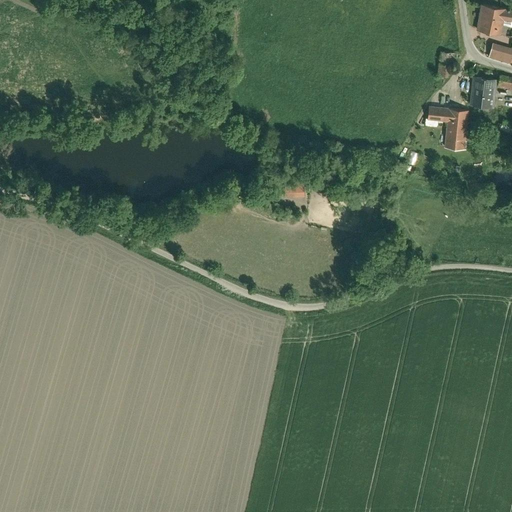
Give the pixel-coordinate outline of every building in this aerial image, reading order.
[(511,4),(490,0),(484,0),(479,25),(503,30),(506,13),(511,14),(511,4)] [(511,41),(496,38),(493,52),(511,56),(511,41)] [(454,48),(442,47),(441,70),(453,71),(454,48)] [(497,73),(477,71),(474,98),(494,100),(497,73)] [(511,79),(503,78),(502,87),(511,88),(511,79)] [(469,143),(473,104),(432,100),(431,112),(451,114),(448,141),(469,143)] [(511,118),(508,116),(503,126),(511,130),(511,118)] [(417,161),(408,158),(405,166),(413,169),(417,161)] [(287,180),(288,196),(308,195),(307,178),(287,180)]
